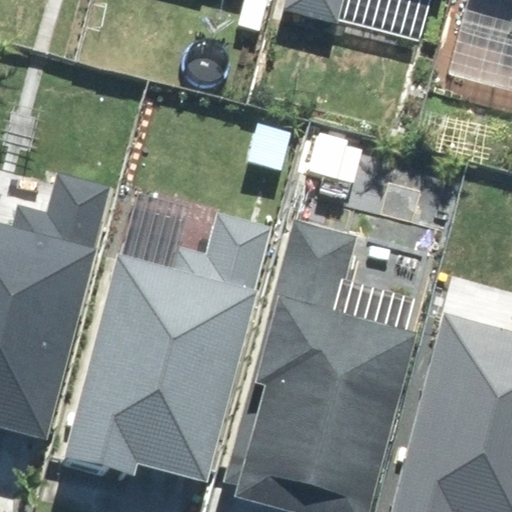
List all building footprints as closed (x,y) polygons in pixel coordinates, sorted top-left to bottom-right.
[(279,0),(274,21),(340,38),(349,0),(279,0)] [(511,0),(464,0),(511,12),(504,42),(511,44),(511,0)] [(89,257),(105,192),(47,178),(37,217),(5,210),(0,230),(0,450),(45,462),(94,259),(89,257)] [(264,231),(203,216),(192,261),(170,255),(164,283),(102,268),(48,489),(120,507),(126,482),(198,500),(264,231)] [(332,330),(351,252),(278,234),(236,408),(246,410),(221,511),(375,511),(415,351),(332,330)]
